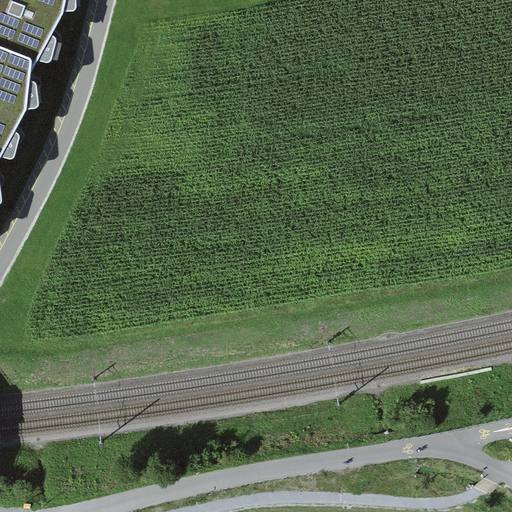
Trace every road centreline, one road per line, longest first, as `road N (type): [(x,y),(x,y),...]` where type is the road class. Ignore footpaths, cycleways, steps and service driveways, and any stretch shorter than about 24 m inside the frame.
road 1 (unclassified): [(82,511),(203,481),(429,449)]
road 2 (residential): [(106,0),(65,143),(0,266)]
